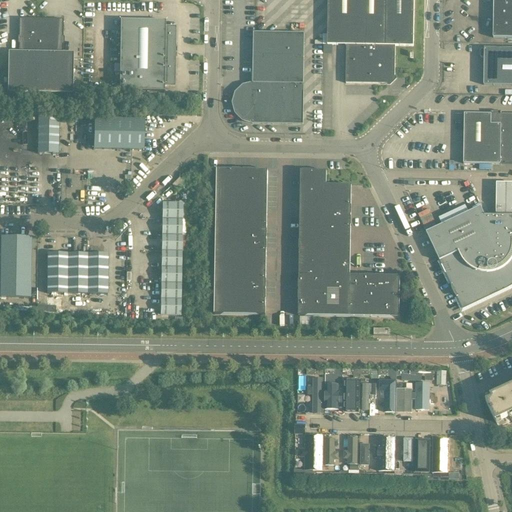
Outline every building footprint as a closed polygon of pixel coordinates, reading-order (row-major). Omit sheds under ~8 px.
[(324,0),(324,27),(414,29),(414,0),(324,0)] [(511,0),(493,0),(493,40),(511,40),(511,0)] [(39,94),(41,19),(19,19),(18,53),(8,53),(7,93),(39,94)] [(63,20),(46,19),(41,19),(39,94),(72,94),(73,54),(62,54),(63,20)] [(165,21),(120,21),(119,91),(164,92),(164,87),(175,87),(175,53),(175,27),(165,26),(165,21)] [(302,125),(304,64),(304,34),(253,33),(253,83),(243,86),(235,93),(232,103),(235,113),(242,121),(252,124),(302,125)] [(484,59),(484,64),(483,86),(511,85),(511,49),(484,49),(484,50),(482,50),(480,52),(480,57),(482,59),(484,59)] [(403,61),(323,59),(322,109),(362,110),(363,100),(373,101),(373,91),(383,91),(383,81),(393,81),(393,71),(403,71),(403,61)] [(463,164),(511,165),(511,115),(501,115),(501,112),(490,112),(490,115),(464,114),(463,164)] [(57,154),(58,114),(38,114),(37,154),(57,154)] [(94,119),(93,150),(143,151),(144,120),(94,119)] [(214,315),(265,316),(267,171),(216,170),(214,315)] [(298,316),(399,318),(400,277),(350,276),(351,186),(326,186),(326,172),(300,171),(298,316)] [(179,178),(171,186),(175,189),(183,182),(179,178)] [(511,181),(496,181),(496,198),(496,213),(511,212),(511,181)] [(162,204),(162,220),(182,220),(182,204),(162,204)] [(511,216),(484,216),(480,207),(480,208),(479,205),(472,208),(473,211),(426,233),(439,261),(440,261),(451,285),(457,298),(463,310),(508,288),(511,285),(511,216)] [(181,236),(182,220),(162,220),(161,236),(181,236)] [(181,236),(161,236),(161,252),(181,252),(181,236)] [(31,238),(0,237),(0,266),(0,297),(30,298),(31,238)] [(161,268),(181,268),(181,252),(161,252),(161,268)] [(47,254),(47,294),(47,313),(54,313),(54,294),(107,295),(107,254),(47,254)] [(181,268),(161,268),(160,284),(181,284),(181,268)] [(160,284),(160,300),(180,300),(181,284),(160,284)] [(180,300),(160,300),(160,316),(180,316),(180,300)] [(335,376),(325,376),(325,386),(342,386),(342,376),(342,370),(335,370),(335,376)] [(433,372),(425,372),(425,377),(425,381),(433,382),(433,372)] [(446,372),(437,372),(437,386),(445,386),(446,372)] [(313,412),(323,412),(323,379),(313,379),(313,412)] [(381,414),(393,414),(392,385),(380,385),(381,414)] [(415,412),(428,412),(429,385),(416,385),(415,412)] [(511,385),(490,396),(491,399),(486,402),(485,402),(495,422),(496,423),(495,420),(499,418),(500,420),(508,416),(509,417),(508,414),(511,411),(511,385)] [(360,412),(370,412),(370,386),(360,386),(360,412)] [(323,413),(337,413),(338,387),(324,387),(323,413)] [(356,408),(357,387),(348,387),(347,408),(356,408)] [(410,388),(396,388),(396,413),(409,413),(410,388)] [(359,435),(359,471),(373,471),(373,435),(359,435)] [(321,438),(306,439),(306,472),(321,472),(321,438)] [(346,439),(344,465),(356,466),(357,440),(346,439)] [(325,440),(325,460),(334,460),(334,440),(325,440)] [(382,440),(381,473),(394,473),(395,440),(382,440)] [(402,441),(402,468),(411,468),(411,441),(402,441)] [(428,471),(428,442),(415,442),(415,471),(428,471)] [(447,443),(438,443),(438,471),(446,471),(447,443)]
